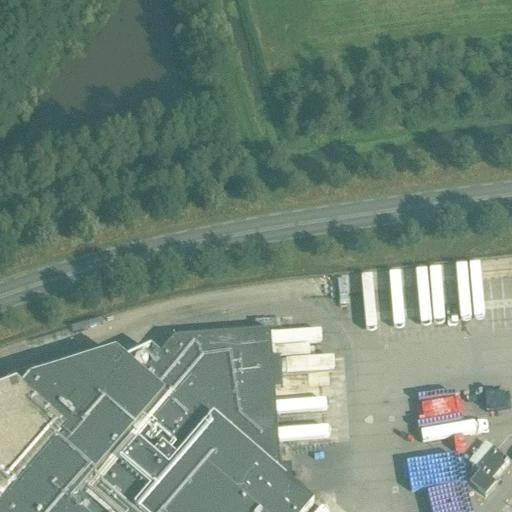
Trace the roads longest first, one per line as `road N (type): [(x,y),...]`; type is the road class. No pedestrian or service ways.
road 1 (primary): [(0,300),(244,233),(511,192)]
road 2 (unknown): [(376,363),(417,347),(511,345)]
